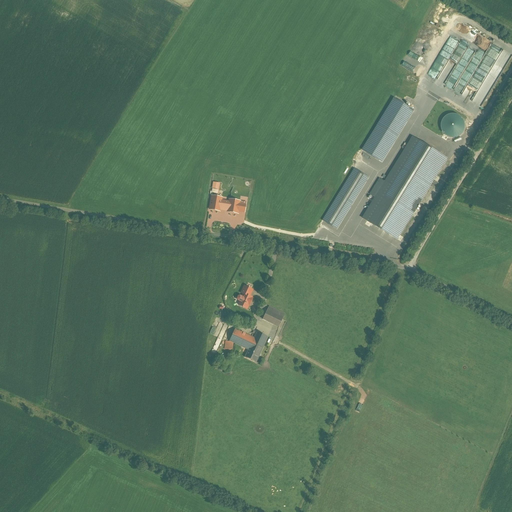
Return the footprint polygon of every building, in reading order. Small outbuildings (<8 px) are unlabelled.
[(394,99),(362,150),(365,152),(382,163),(414,111),(394,99)] [(445,118),(443,121),(441,125),(441,129),(442,133),(444,136),(447,139),(451,140),(455,140),(459,139),(463,136),(465,133),(466,128),(466,124),(464,120),(461,117),(457,116),(453,115),(449,116),(445,118)] [(375,198),(363,218),(397,239),(447,159),(413,138),(385,183),(380,179),(370,195),(375,198)] [(355,169),(323,221),(337,229),(369,178),(355,169)] [(252,290),(244,287),(241,294),(243,295),(242,298),(240,302),(238,305),(247,309),(248,306),(249,306),(252,299),(249,297),(252,290)] [(285,315),(269,307),(263,320),(279,328),(282,320),(285,315)] [(251,344),(262,349),(267,337),(257,332),(254,339),(235,330),(229,341),(228,350),(232,350),(233,343),(248,350),(251,344)] [(251,344),(248,350),(245,358),(256,363),(262,349),(251,344)]
